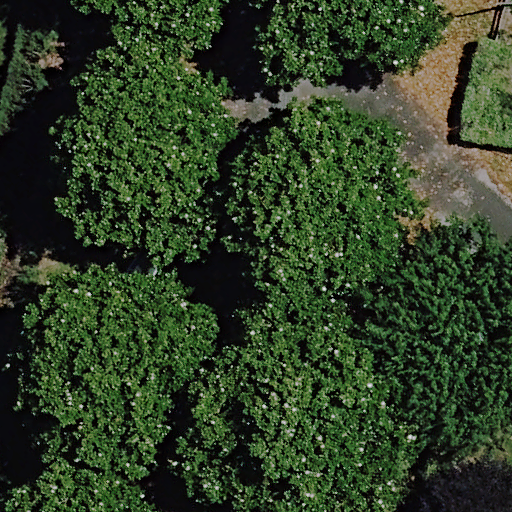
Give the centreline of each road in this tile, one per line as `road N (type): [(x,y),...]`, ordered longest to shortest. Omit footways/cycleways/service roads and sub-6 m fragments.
road 1 (unknown): [(238,0),(139,511)]
road 2 (unknown): [(271,0),(511,242)]
